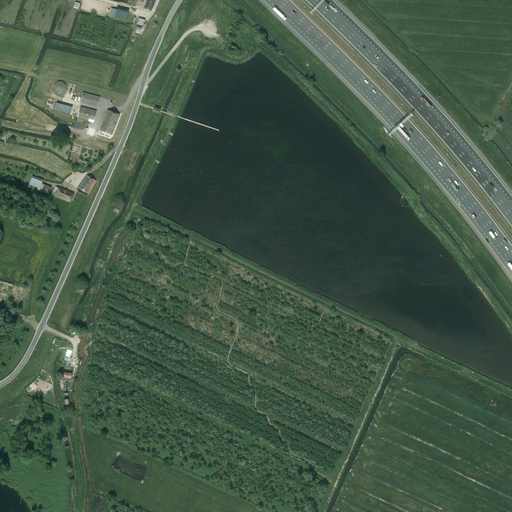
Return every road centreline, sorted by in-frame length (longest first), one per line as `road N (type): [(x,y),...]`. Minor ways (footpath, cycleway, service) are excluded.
road 1 (unclassified): [(0,385),(41,326),(179,0)]
road 2 (track): [(332,483),(395,337),(190,237)]
road 3 (motorway): [(278,0),(420,143),(511,259)]
road 4 (track): [(254,408),(84,324),(131,209)]
road 5 (motorway): [(511,215),(439,126),(316,0)]
road 6 (track): [(82,411),(72,416),(74,341),(41,326)]
